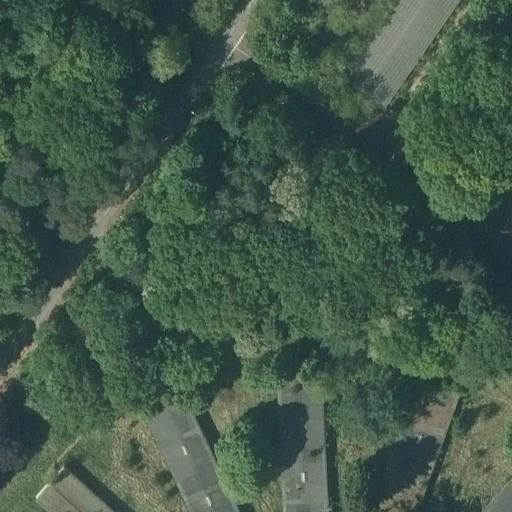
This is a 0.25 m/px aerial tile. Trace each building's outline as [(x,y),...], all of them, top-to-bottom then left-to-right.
[(394,0),(339,81),(380,109),(455,0),(394,0)] [(326,511),(320,365),(278,367),(284,511),(326,511)] [(419,379),(370,511),(414,511),(457,393),(419,379)] [(237,511),(181,390),(144,407),(192,511),(237,511)] [(113,511),(64,467),(36,498),(51,511),(113,511)] [(511,511),(511,478),(481,511),(511,511)]
